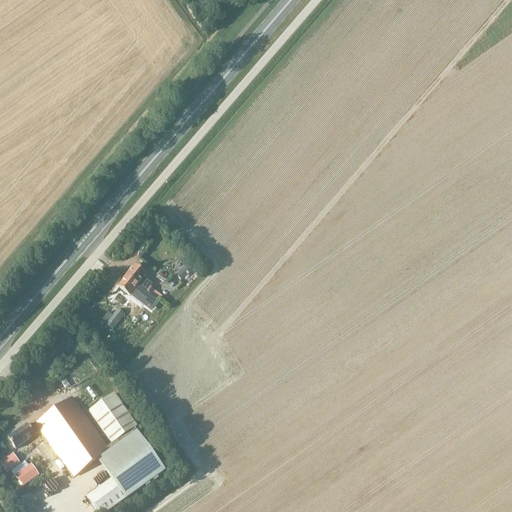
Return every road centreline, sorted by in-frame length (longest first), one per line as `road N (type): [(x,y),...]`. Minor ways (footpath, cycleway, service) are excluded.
road 1 (unclassified): [(2,365),(316,0)]
road 2 (primary): [(0,337),(291,0)]
